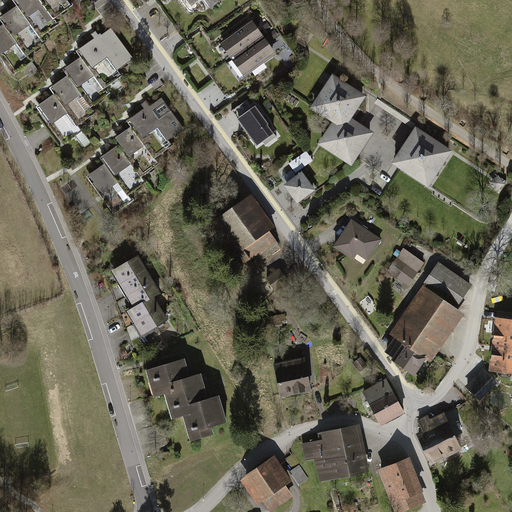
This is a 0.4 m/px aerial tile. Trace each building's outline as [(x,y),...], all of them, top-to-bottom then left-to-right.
[(39,0),(12,0),(17,6),(26,19),(44,6),(53,19),(70,6),(67,1),(66,0),(42,0),(40,1),(39,0)] [(185,0),(189,6),(197,0),(203,0),(209,9),(221,0),(185,0)] [(17,6),(0,17),(0,19),(3,23),(13,38),(30,26),(39,38),(58,25),(53,19),(44,6),(26,19),(17,6)] [(251,19),(218,44),(230,60),(263,36),(251,19)] [(3,23),(0,25),(0,53),(18,41),(27,54),(43,43),(39,38),(30,26),(13,38),(3,23)] [(135,60),(111,26),(100,34),(96,29),(90,34),(93,38),(75,51),(80,57),(89,70),(105,58),(116,73),(135,60)] [(313,35),(300,26),(292,38),(305,47),(313,35)] [(230,60),(243,78),(276,54),(263,36),(230,60)] [(0,53),(0,59),(12,77),(32,63),(27,54),(18,41),(0,53)] [(80,57),(62,70),(76,90),(92,78),(101,91),(120,77),(116,73),(105,58),(89,70),(80,57)] [(366,96),(332,74),(310,107),(330,122),(336,125),(347,124),(351,118),(366,96)] [(66,78),(52,88),(53,89),(64,104),(80,92),(90,105),(104,95),(101,91),(92,78),(76,90),(66,78)] [(53,89),(30,104),(45,126),(67,111),(77,125),(94,113),(90,105),(80,92),(64,104),(53,89)] [(144,109),(127,122),(130,126),(141,141),(157,129),(166,142),(184,129),(161,98),(148,108),(145,103),(141,105),(144,109)] [(247,98),(233,109),(252,137),(256,134),(263,144),(277,134),(253,102),(251,103),(247,98)] [(45,126),(62,149),(84,134),(77,125),(67,111),(45,126)] [(330,122),(317,145),(351,168),(374,133),(351,118),(347,124),(336,125),(330,122)] [(130,126),(112,140),(117,146),(128,160),(144,148),(153,160),(171,147),(166,142),(157,129),(141,141),(130,126)] [(452,152),(416,128),(391,164),(427,189),(452,152)] [(117,146),(101,159),(104,162),(116,177),(131,165),(141,177),(157,165),(153,160),(144,148),(128,160),(117,146)] [(104,162),(85,176),(100,195),(118,181),(128,194),(144,182),(141,177),(131,165),(116,177),(104,162)] [(316,192),(302,172),(282,187),(297,206),(316,192)] [(504,185),(498,176),(490,182),(496,191),(504,185)] [(100,195),(114,214),(132,201),(128,194),(118,181),(100,195)] [(283,238),(251,195),(213,223),(227,242),(222,246),(240,270),(283,238)] [(382,239),(351,219),(332,248),(352,262),(357,256),(367,262),(382,239)] [(425,263),(404,249),(397,259),(418,273),(425,263)] [(138,255),(111,273),(119,285),(146,268),(138,255)] [(474,287),(438,263),(424,284),(458,306),(474,287)] [(146,268),(119,285),(126,296),(153,280),(146,268)] [(279,270),(266,279),(271,287),(285,278),(279,270)] [(153,280),(126,296),(133,308),(154,296),(155,298),(161,294),(153,280)] [(465,315),(423,286),(390,336),(395,341),(387,353),(391,355),(388,360),(415,380),(426,362),(431,364),(465,315)] [(133,308),(126,312),(134,325),(161,309),(155,298),(154,296),(133,308)] [(161,309),(134,325),(141,337),(167,321),(161,309)] [(285,314),(258,320),(260,332),(282,327),(281,323),(287,322),(285,314)] [(511,321),(495,320),(488,374),(511,376),(511,321)] [(184,358),(144,371),(153,400),(162,397),(165,405),(206,392),(200,374),(190,377),(184,358)] [(304,358),(274,364),(281,400),(312,394),(304,358)] [(388,381),(376,387),(395,420),(406,414),(388,381)] [(376,387),(364,394),(383,427),(395,420),(376,387)] [(206,392),(165,405),(170,424),(182,420),(190,444),(213,436),(211,430),(227,425),(217,398),(209,401),(206,392)] [(447,461),(463,454),(450,427),(457,424),(450,411),(429,420),(447,461)] [(427,417),(417,421),(423,433),(416,436),(430,470),(447,461),(429,420),(427,417)] [(367,476),(356,427),(319,434),(320,441),(302,443),(306,462),(316,460),(320,483),(367,476)] [(274,458),(238,484),(257,510),(265,505),(269,511),(272,511),(293,498),(285,487),(291,482),(274,458)] [(409,459),(378,473),(391,511),(419,511),(424,510),(422,504),(426,503),(409,459)] [(300,484),(309,479),(302,466),(292,471),(300,484)]
